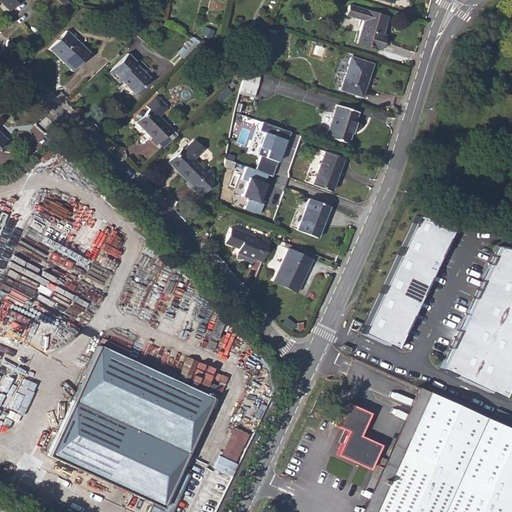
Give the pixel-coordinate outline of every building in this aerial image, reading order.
[(0,0),(9,11),(20,0),(0,0)] [(59,0),(68,10),(72,6),(65,0),(59,0)] [(354,41),(379,50),(384,34),(381,33),(387,15),(347,3),(343,14),(361,20),(354,41)] [(48,48),(71,70),(88,53),(66,31),(48,48)] [(189,36),(172,54),(179,60),(198,41),(189,36)] [(119,82),(132,95),(148,79),(145,77),(150,72),(136,58),(133,61),(126,54),(106,74),(116,85),(119,82)] [(338,88),(361,96),(371,61),(350,54),(338,88)] [(257,78),(259,71),(245,67),(243,75),(257,78)] [(263,79),(257,78),(243,75),(238,94),(258,98),(263,79)] [(137,120),(134,123),(150,138),(148,140),(154,146),(170,130),(156,116),(163,109),(163,106),(155,98),(152,98),(144,107),(147,110),(142,115),(140,113),(137,113),(135,115),(135,118),(137,120)] [(325,134),(347,142),(358,112),(336,104),(325,134)] [(271,177),(276,162),(274,161),(277,154),(279,155),(284,140),(286,141),(289,132),(261,122),(258,131),(264,133),(256,155),(259,156),(254,170),(267,175),(271,177)] [(0,146),(8,138),(0,129),(0,146)] [(182,151),(180,149),(167,162),(185,180),(183,183),(189,189),(197,196),(197,195),(209,185),(211,178),(205,172),(204,173),(191,161),(196,156),(200,149),(191,141),(182,151)] [(311,183),(331,190),(342,158),(323,151),(311,183)] [(258,215),(262,204),(258,203),(265,184),(263,184),(267,175),(254,170),(245,167),(240,180),(246,182),(241,197),(247,199),(243,209),(258,215)] [(316,237),(328,205),(306,196),(294,229),(316,237)] [(418,213),(364,331),(399,346),(451,226),(418,213)] [(234,256),(250,263),(250,261),(256,264),(265,243),(227,227),(220,243),(236,250),(234,256)] [(276,269),(287,246),(280,242),(269,266),(276,269)] [(511,249),(499,246),(442,366),(489,390),(504,397),(511,379),(511,249)] [(271,281),(296,292),(310,258),(287,247),(271,281)] [(151,502),(172,511),(188,474),(179,470),(212,397),(97,345),(47,455),(151,502)] [(168,348),(160,369),(170,373),(179,353),(168,348)] [(186,356),(178,377),(187,381),(196,360),(186,356)] [(199,362),(190,383),(199,386),(207,366),(199,362)] [(214,394),(220,396),(226,381),(220,379),(214,394)] [(416,387),(383,458),(395,464),(427,391),(416,387)] [(373,459),(381,463),(392,468),(390,474),(387,481),(386,480),(384,480),(385,479),(383,478),(381,477),(379,481),(383,483),(384,482),(385,483),(386,483),(372,511),(511,511),(511,430),(427,391),(395,464),(383,458),(375,454),(379,444),(359,434),(368,413),(346,402),(340,415),(336,425),(342,428),(347,430),(344,436),(341,434),(338,440),(341,441),(336,452),(336,453),(369,467),(371,462),(373,459)] [(237,456),(242,444),(231,440),(225,456),(220,454),(215,467),(230,473),(237,456)] [(372,511),(386,483),(385,483),(384,482),(383,483),(379,481),(381,477),(383,478),(385,479),(384,480),(386,480),(387,481),(390,474),(392,468),(381,463),(358,511),(372,511)] [(206,487),(200,499),(214,506),(220,493),(206,487)] [(146,511),(171,511),(172,511),(151,502),(146,511)]
